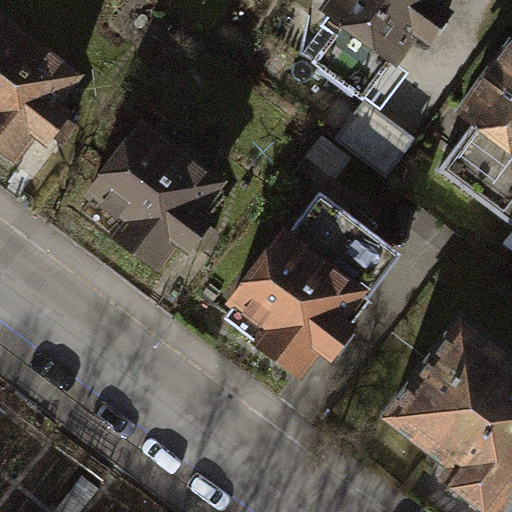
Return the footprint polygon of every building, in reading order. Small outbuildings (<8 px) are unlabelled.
[(333,18),(300,61),(355,103),(412,29),(423,38),(441,15),(429,6),(433,0),(318,0),(315,4),(333,18)] [(0,152),(7,158),(28,131),(38,138),(40,135),(54,145),(71,123),(60,115),(63,110),(53,102),(75,74),(0,17),(0,152)] [(467,117),(429,170),(501,222),(511,206),(511,31),(456,109),(467,117)] [(403,144),(355,108),(330,141),(378,177),(403,144)] [(83,197),(73,210),(148,266),(168,240),(178,247),(181,243),(195,254),(211,232),(200,224),(204,219),(193,211),(215,182),(133,120),(78,193),(83,197)] [(311,187),(215,315),(292,373),(312,347),(323,356),(347,325),(336,317),(354,293),(364,300),(399,253),(311,187)] [(511,362),(450,317),(379,414),(447,464),(434,481),(475,511),(493,511),(511,486),(511,362)]
